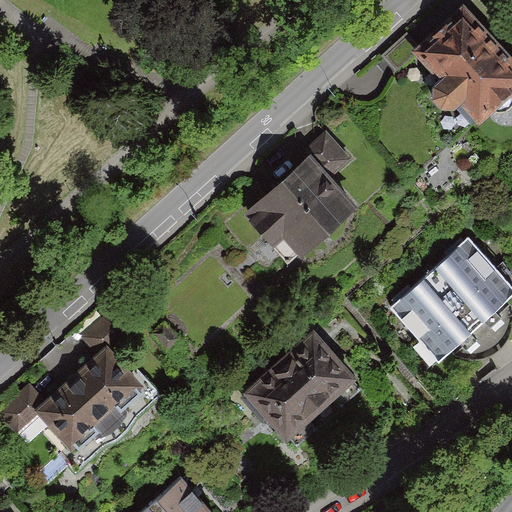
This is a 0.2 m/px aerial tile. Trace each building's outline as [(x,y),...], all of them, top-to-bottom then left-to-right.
[(511,68),(458,7),(406,52),(430,80),(421,87),(443,112),(452,104),(469,124),(511,86),(511,68)] [(301,157),(235,213),(264,248),(277,238),(293,257),(347,212),(301,157)] [(511,290),(468,236),(383,304),(429,361),(511,294),(511,290)] [(312,337),(240,395),(281,447),(354,390),(312,337)] [(101,350),(28,413),(62,452),(135,389),(101,350)] [(208,511),(179,477),(137,511),(208,511)]
